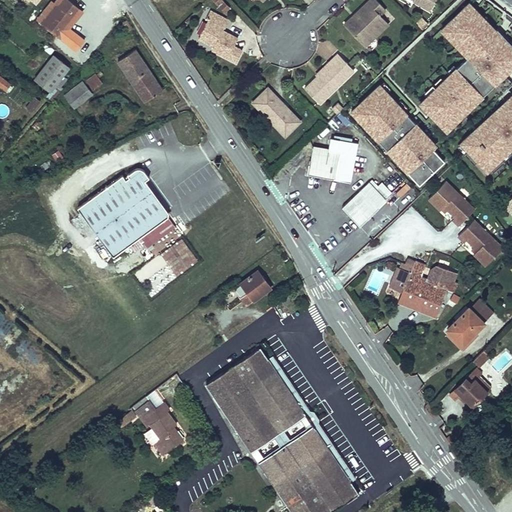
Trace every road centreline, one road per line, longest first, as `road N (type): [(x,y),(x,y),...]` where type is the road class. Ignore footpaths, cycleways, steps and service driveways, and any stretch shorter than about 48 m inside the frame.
road 1 (primary): [(134,0),(476,511)]
road 2 (unknown): [(170,158),(130,157),(76,184),(69,202),(74,225)]
